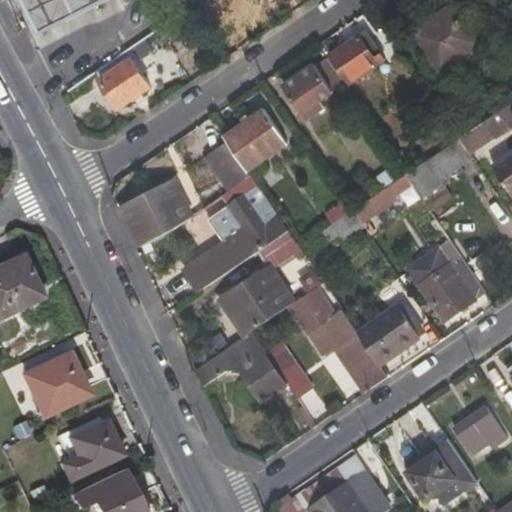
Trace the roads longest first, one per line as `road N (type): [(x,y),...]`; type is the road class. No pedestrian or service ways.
road 1 (residential): [(63,189),(377,0)]
road 2 (tertiary): [(63,189),(216,511)]
road 3 (residential): [(227,511),(511,318)]
road 4 (tertiary): [(0,76),(63,189)]
